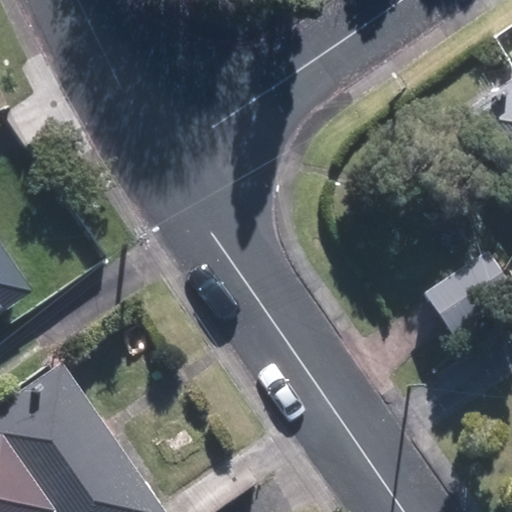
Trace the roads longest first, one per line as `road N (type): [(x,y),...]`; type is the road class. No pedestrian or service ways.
road 1 (residential): [(404,511),(163,162)]
road 2 (residential): [(398,0),(163,162)]
road 3 (residential): [(163,162),(77,0)]
